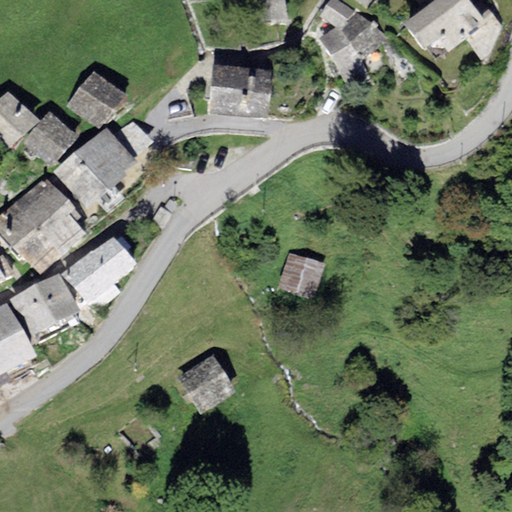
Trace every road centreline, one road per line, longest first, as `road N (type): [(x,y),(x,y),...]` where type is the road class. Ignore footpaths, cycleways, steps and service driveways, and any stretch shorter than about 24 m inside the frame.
road 1 (unclassified): [(511,92),(491,122),(440,156),(403,157),(346,134),(312,133),(211,198)]
road 2 (unclassified): [(211,198),(92,353),(0,420)]
road 3 (residential): [(211,198),(165,191),(62,269),(0,297)]
